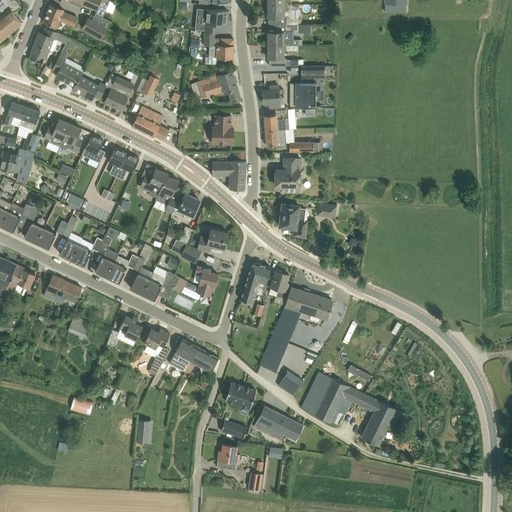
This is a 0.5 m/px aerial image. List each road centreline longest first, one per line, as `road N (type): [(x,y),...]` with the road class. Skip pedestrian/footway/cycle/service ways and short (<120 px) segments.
road 1 (tertiary): [(493,511),(490,415),(458,348),(421,316),(324,271),(247,221)]
road 2 (track): [(495,480),(360,448),(227,352)]
road 3 (tertiary): [(247,221),(165,153),(6,82)]
road 4 (residential): [(220,342),(0,239)]
road 5 (unclassified): [(247,221),(252,131),(244,0)]
road 6 (track): [(197,511),(199,441),(227,352)]
road 7 (residential): [(220,342),(247,221)]
